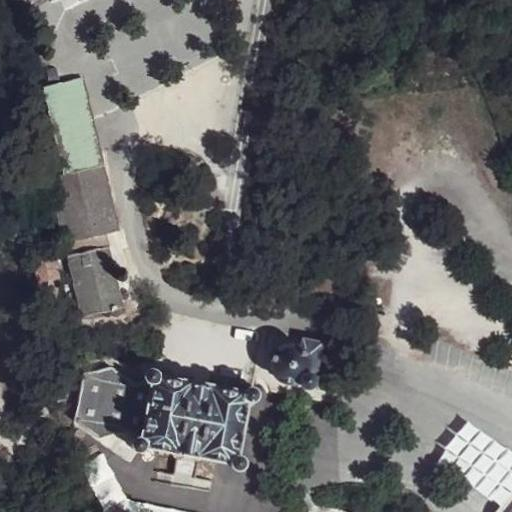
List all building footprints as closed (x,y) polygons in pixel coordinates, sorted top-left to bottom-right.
[(52,127),(91,118),(82,79),(43,87),(52,127)] [(116,231),(91,118),(52,127),(62,178),(52,180),(68,260),(70,260),(82,316),(80,317),(81,319),(123,310),(122,307),(121,307),(108,251),(110,251),(109,247),(107,247),(105,234),(116,231)] [(7,192),(19,191),(18,176),(6,177),(7,192)] [(0,259),(3,259),(8,253),(10,246),(8,238),(7,237),(1,233),(0,232),(0,259)] [(299,382),(301,387),(302,388),(307,390),(311,388),(314,383),(313,378),(315,375),(321,343),(300,339),(299,347),(297,347),(289,345),(280,347),(274,353),(270,361),(271,370),(274,377),(282,383),(290,384),(299,382)] [(73,425),(98,440),(124,435),(132,441),(135,439),(139,438),(150,384),(146,383),(143,380),(135,384),(111,368),(82,375),(73,425)] [(137,452),(142,451),(174,457),(197,461),(233,468),(234,469),(239,471),(244,468),(245,464),(243,459),(239,457),(250,404),(252,404),(256,401),(258,396),(256,391),(251,389),(246,390),(243,395),(157,378),(156,373),(152,370),(146,371),(143,375),(143,380),(146,383),(150,384),(139,438),(135,439),(132,441),(130,445),(132,450),(137,452)] [(343,511),(322,503),(307,511),(343,511)]
